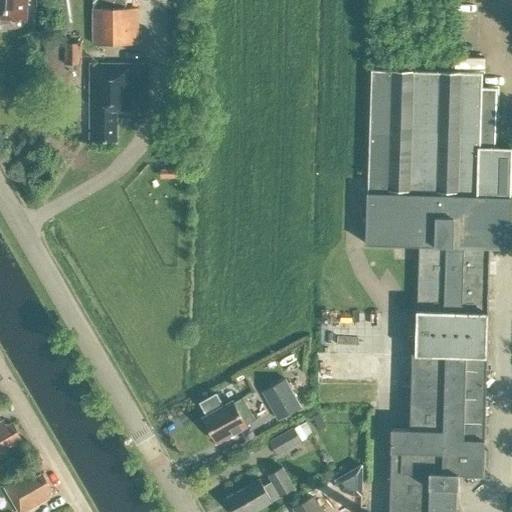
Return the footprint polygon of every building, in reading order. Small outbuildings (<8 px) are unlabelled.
[(0,0),(0,24),(14,25),(14,20),(27,21),(28,0),(0,0)] [(73,31),(72,0),(55,0),(56,43),(66,43),(65,31),(73,31)] [(138,8),(125,8),(125,0),(93,0),(93,44),(138,44),(138,8)] [(82,64),(82,44),(64,43),(64,64),(82,64)] [(133,110),(133,100),(148,100),(148,64),(90,64),(90,141),(117,141),(117,110),(133,110)] [(371,69),(367,192),(366,243),(420,245),(418,310),(417,310),(416,352),(412,352),(410,429),(392,428),(391,450),(392,450),(389,511),(455,511),(457,487),(458,487),(459,473),(484,474),(485,439),(484,439),(490,247),(511,248),(511,214),(511,196),(511,197),(511,156),(511,147),(495,147),(497,88),(482,87),(482,72),(371,69)] [(161,141),(184,141),(183,129),(161,129),(161,141)] [(303,406),(286,377),(262,391),(278,420),(303,406)] [(243,418),(251,414),(243,398),(234,403),(232,400),(203,417),(217,442),(247,425),(243,418)] [(16,442),(21,439),(12,423),(7,426),(4,420),(0,422),(0,458),(20,447),(16,442)] [(269,441),(278,456),(302,442),(301,441),(303,440),(304,441),(306,442),(315,437),(306,421),(295,427),(294,426),(269,441)] [(251,511),(294,488),(283,467),(268,476),(271,481),(263,485),(259,478),(227,497),(233,507),(231,510),(232,511),(251,511)] [(19,511),(23,511),(49,498),(46,492),(51,489),(41,474),(36,476),(33,471),(5,487),(19,511)] [(339,509),(350,502),(340,483),(329,490),(339,509)] [(322,511),(314,497),(294,508),(296,511),(322,511)]
